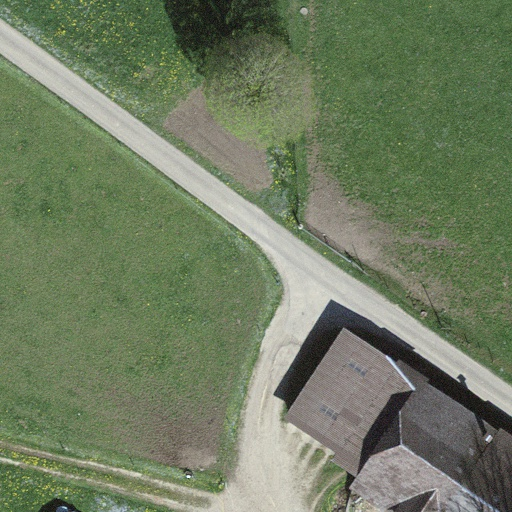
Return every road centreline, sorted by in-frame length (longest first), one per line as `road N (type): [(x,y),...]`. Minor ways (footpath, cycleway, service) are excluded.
road 1 (track): [(511,404),(0,36)]
road 2 (track): [(0,448),(246,505),(236,511)]
road 3 (track): [(253,511),(246,505),(261,434),(329,276)]
